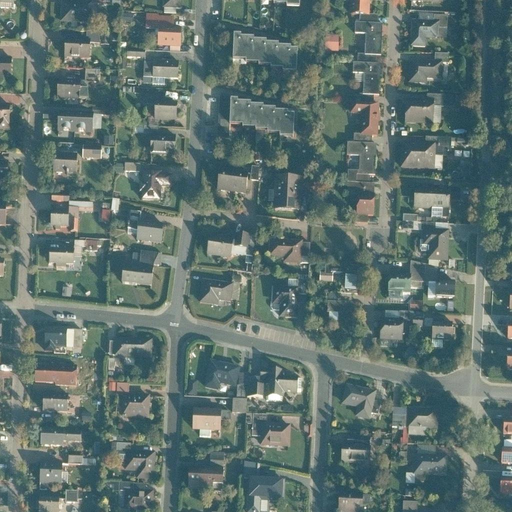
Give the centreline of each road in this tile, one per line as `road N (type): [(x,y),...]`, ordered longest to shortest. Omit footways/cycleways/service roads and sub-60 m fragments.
road 1 (tertiary): [(467,389),(481,258),(488,0)]
road 2 (residential): [(364,368),(372,249),(383,230),(395,0)]
road 3 (residential): [(22,309),(35,0)]
road 4 (residential): [(189,211),(202,0)]
road 5 (residential): [(15,511),(22,309)]
road 6 (residential): [(177,324),(168,511)]
road 7 (residential): [(22,309),(177,324)]
road 8 (residential): [(177,324),(324,360)]
road 9 (residential): [(317,511),(324,360)]
road 10 (tertiary): [(463,511),(467,389)]
